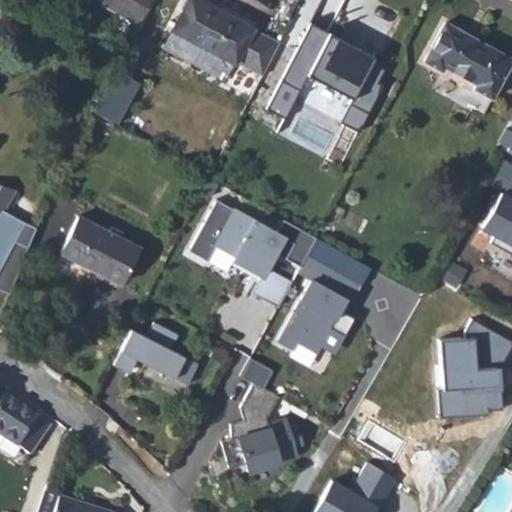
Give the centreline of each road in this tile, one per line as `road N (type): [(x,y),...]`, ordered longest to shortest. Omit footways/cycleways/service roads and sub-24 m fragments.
road 1 (residential): [(164,511),(0,364)]
road 2 (unknown): [(148,491),(265,305)]
